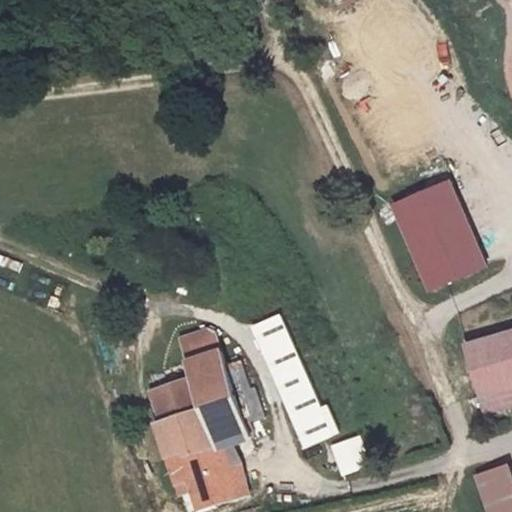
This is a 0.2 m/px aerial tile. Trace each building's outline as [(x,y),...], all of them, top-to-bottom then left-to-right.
[(341,103),(362,91),(347,63),(326,75),(341,103)] [(489,264),(452,181),(395,207),(433,290),(489,264)] [(324,406),(319,408),(279,315),(253,326),(306,446),(336,433),(324,406)] [(511,334),(470,347),(492,418),(511,411),(511,334)] [(197,395),(148,412),(167,475),(180,471),(190,501),(241,485),(234,454),(220,458),(212,434),(228,429),(244,424),(239,410),(259,403),(243,353),(224,359),(216,336),(183,349),(197,395)] [(234,454),(228,429),(212,434),(220,458),(234,454)] [(359,438),(333,447),(342,474),(368,465),(359,438)] [(511,511),(511,500),(496,460),(475,469),(491,511),(511,511)]
